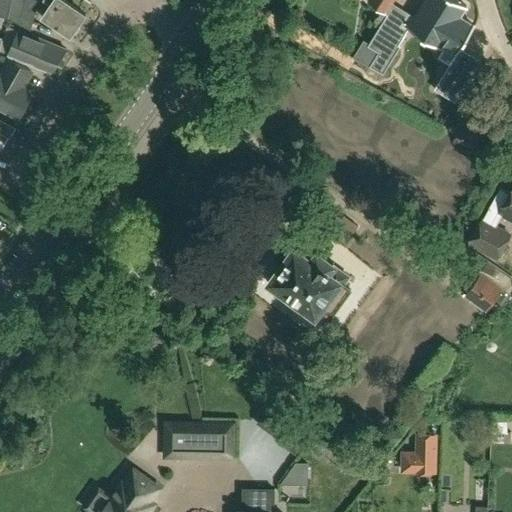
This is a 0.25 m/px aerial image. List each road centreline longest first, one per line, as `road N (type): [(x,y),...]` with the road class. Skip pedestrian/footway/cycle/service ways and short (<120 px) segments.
road 1 (secondary): [(0,317),(189,39)]
road 2 (residential): [(138,5),(51,130),(42,190)]
